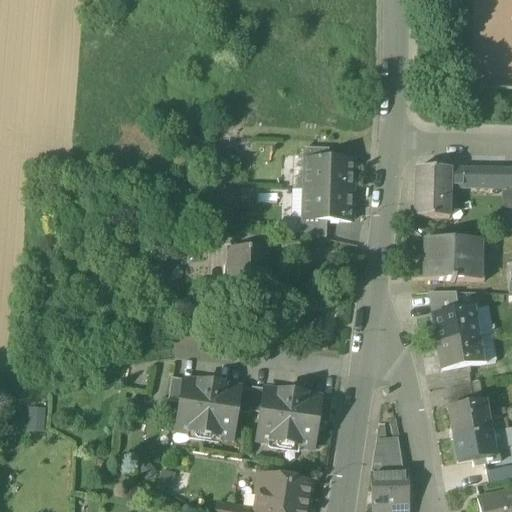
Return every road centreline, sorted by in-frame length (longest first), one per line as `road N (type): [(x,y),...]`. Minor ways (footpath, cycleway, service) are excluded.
road 1 (residential): [(433,511),(400,370),(374,314)]
road 2 (residential): [(364,369),(169,346)]
road 3 (track): [(169,346),(16,395),(0,393)]
road 4 (residential): [(374,314),(392,140)]
road 5 (residential): [(343,511),(364,369)]
road 6 (residential): [(392,140),(395,0)]
road 7 (residential): [(392,140),(511,143)]
